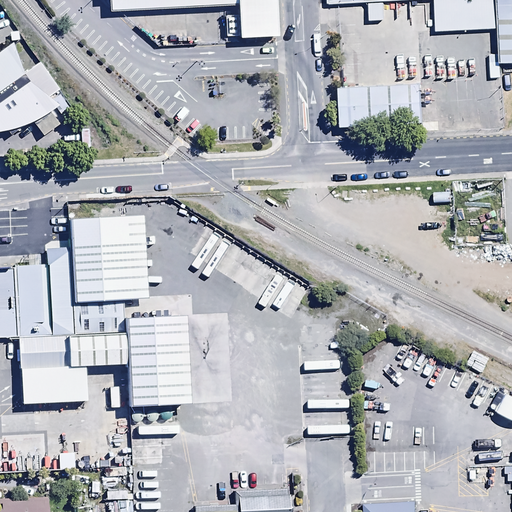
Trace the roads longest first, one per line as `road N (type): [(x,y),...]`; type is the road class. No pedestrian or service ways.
road 1 (tertiary): [(0,183),(306,165)]
road 2 (unclassified): [(306,165),(511,154)]
road 3 (tertiary): [(306,165),(297,0)]
